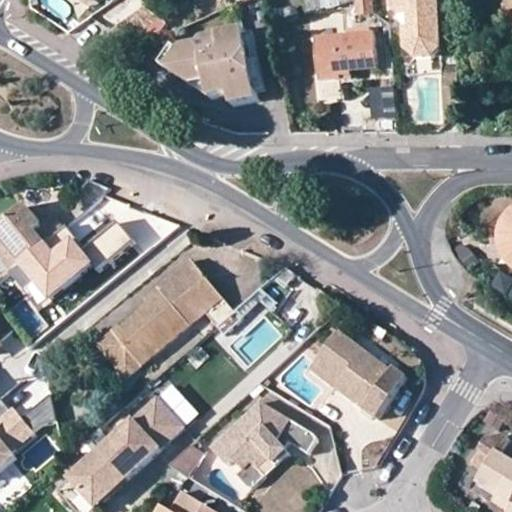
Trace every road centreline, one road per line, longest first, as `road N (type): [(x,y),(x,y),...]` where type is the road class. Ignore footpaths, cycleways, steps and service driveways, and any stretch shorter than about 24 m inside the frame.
road 1 (secondary): [(304,163),(211,163),(86,87)]
road 2 (secondary): [(66,148),(201,173),(283,221)]
road 3 (residential): [(403,511),(405,491),(493,344)]
road 4 (residential): [(483,166),(348,161)]
